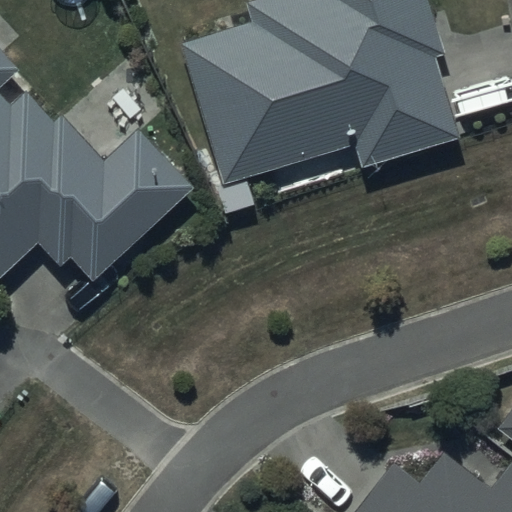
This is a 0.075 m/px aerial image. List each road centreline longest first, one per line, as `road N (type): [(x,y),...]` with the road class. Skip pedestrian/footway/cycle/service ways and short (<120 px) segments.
road 1 (residential): [(511,321),(337,374),(280,400),(193,472)]
road 2 (residential): [(193,472),(17,343)]
